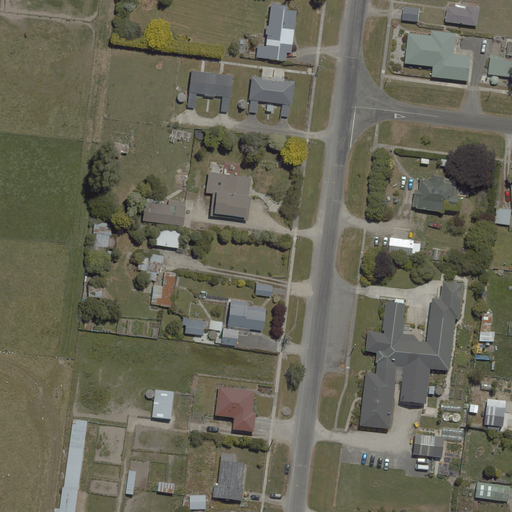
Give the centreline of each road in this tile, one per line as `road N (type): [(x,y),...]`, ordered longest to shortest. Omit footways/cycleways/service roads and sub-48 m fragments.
road 1 (residential): [(295,511),(344,105)]
road 2 (residential): [(344,105),(511,125)]
